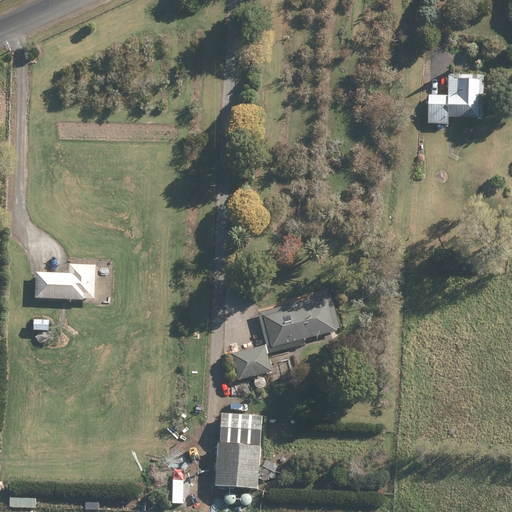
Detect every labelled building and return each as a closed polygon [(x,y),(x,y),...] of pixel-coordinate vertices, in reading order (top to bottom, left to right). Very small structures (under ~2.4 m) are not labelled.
[(482,119),(483,76),(448,75),(448,97),(428,96),(427,125),(448,125),(448,118),(478,119),(478,118),(482,119)] [(96,266),(69,265),(68,274),(35,273),(34,299),(84,302),(84,300),(94,301),(95,280),(96,266)] [(331,294),(257,313),(268,355),(305,346),(303,341),(336,333),(336,331),(340,330),(331,294)] [(48,332),(49,321),(33,321),(33,332),(48,332)] [(265,345),(230,354),(238,382),(273,373),(265,345)] [(257,490),(262,417),(220,414),(219,445),(217,445),(214,488),(257,490)]
